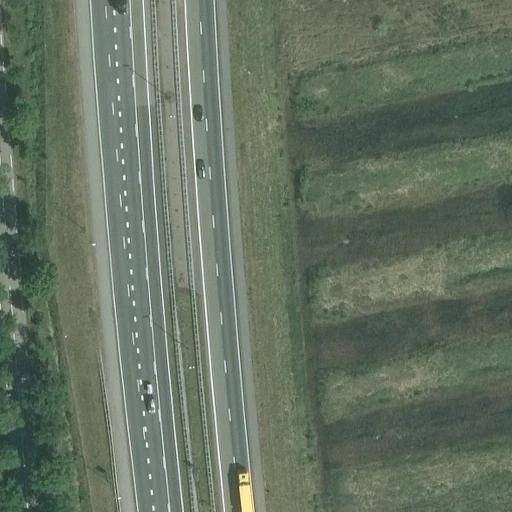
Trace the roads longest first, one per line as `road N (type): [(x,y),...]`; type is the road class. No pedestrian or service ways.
road 1 (motorway): [(122,0),(163,511)]
road 2 (motorway): [(239,511),(199,0)]
road 3 (tertiary): [(29,511),(0,147)]
